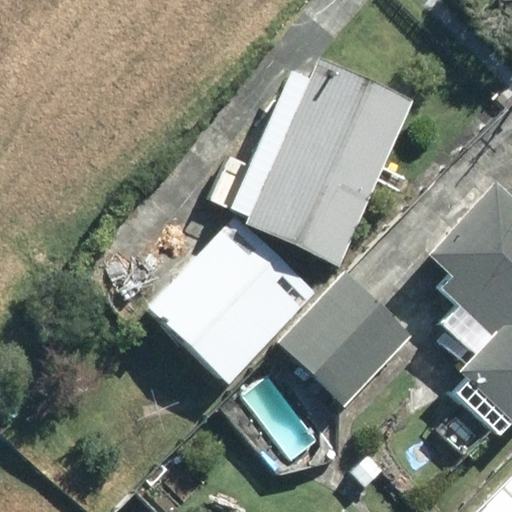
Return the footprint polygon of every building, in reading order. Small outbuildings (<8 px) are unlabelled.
[(244,214),(241,220),(336,265),(413,103),(319,58),(311,76),(292,68),(227,205),(244,214)] [(486,339),(452,373),(466,387),(454,399),(494,439),(506,426),(511,431),(511,429),(511,211),(489,189),(421,257),(445,280),(436,289),(486,339)] [(238,220),(148,314),(227,389),(316,295),(238,220)] [(346,273),(277,343),(343,408),(412,338),(346,273)] [(364,491),(382,472),(366,456),(348,474),(364,491)] [(511,511),(511,479),(479,511),(511,511)]
